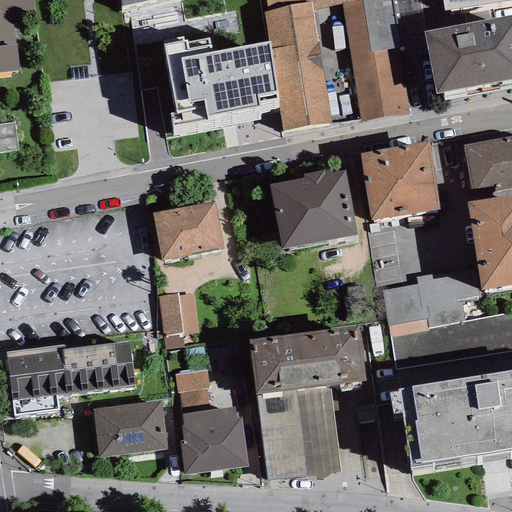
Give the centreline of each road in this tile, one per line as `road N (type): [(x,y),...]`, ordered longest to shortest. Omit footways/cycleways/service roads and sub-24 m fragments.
road 1 (residential): [(511,116),(0,211)]
road 2 (residential): [(409,511),(0,485)]
